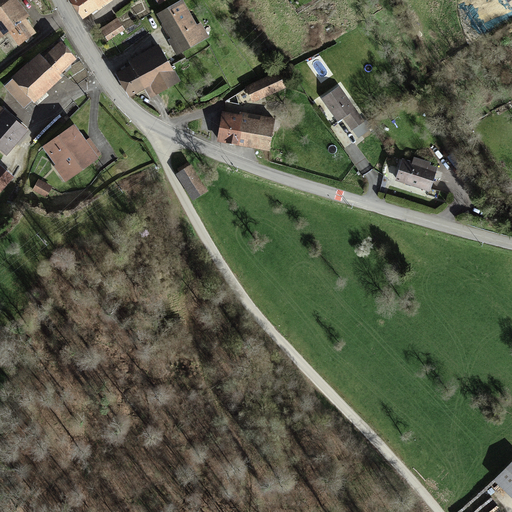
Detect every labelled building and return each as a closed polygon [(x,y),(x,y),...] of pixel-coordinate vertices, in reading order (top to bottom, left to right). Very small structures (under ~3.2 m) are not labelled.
[(12,0),(0,9),(0,26),(5,34),(7,33),(10,30),(25,19),(20,11),(12,0)] [(0,0),(0,9),(12,0),(11,0),(0,0)] [(70,0),(76,8),(82,18),(98,7),(92,0),(70,0)] [(178,3),(186,18),(191,15),(183,0),(178,3)] [(192,28),(186,18),(178,3),(159,14),(166,28),(173,40),(193,29),(192,28)] [(36,33),(25,19),(10,30),(20,44),(21,45),(36,33)] [(110,41),(125,30),(118,19),(102,29),(110,41)] [(200,24),(192,28),(193,29),(173,40),(180,52),(208,37),(200,24)] [(10,30),(7,33),(17,46),(20,44),(10,30)] [(63,42),(44,58),(58,75),(77,59),(70,51),(63,42)] [(163,77),(174,71),(162,50),(151,56),(163,77)] [(31,98),(42,89),(58,75),(44,58),(41,55),(14,78),(31,98)] [(132,66),(144,88),(151,84),(163,77),(151,56),(132,66)] [(123,85),(129,96),(136,92),(138,95),(142,93),(140,90),(144,88),(132,66),(117,75),(123,85)] [(163,77),(151,84),(157,94),(152,96),(159,109),(186,93),(174,71),(163,77)] [(280,73),(248,88),(254,100),(285,86),(280,73)] [(31,98),(14,78),(6,85),(24,105),(31,98)] [(340,87),(324,98),(340,121),(344,118),(353,130),(358,126),(364,121),(340,87)] [(42,89),(31,98),(37,105),(48,95),(42,89)] [(15,121),(7,114),(6,115),(0,109),(0,148),(6,154),(26,131),(15,121)] [(237,143),(241,117),(224,114),(220,140),(237,143)] [(258,147),(263,121),(241,117),(237,143),(248,145),(258,147)] [(268,122),(263,121),(258,147),(271,149),(273,137),(286,140),(289,122),(268,118),(268,122)] [(47,147),(54,157),(62,151),(64,154),(83,141),(74,128),(47,147)] [(62,151),(54,157),(58,163),(56,165),(67,180),(96,160),(88,148),(83,141),(64,154),(62,151)] [(439,163),(431,162),(417,159),(406,157),(402,177),(420,180),(435,183),(439,163)] [(0,192),(13,178),(0,166),(0,192)] [(191,166),(179,173),(195,199),(207,191),(191,166)] [(43,198),(49,190),(39,181),(32,189),(43,198)] [(511,463),(498,478),(511,492),(511,463)]
